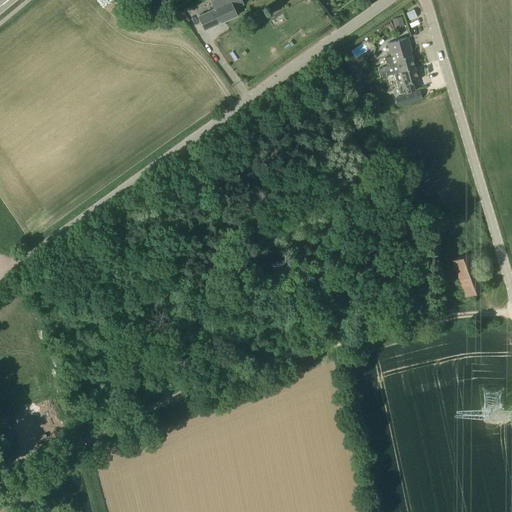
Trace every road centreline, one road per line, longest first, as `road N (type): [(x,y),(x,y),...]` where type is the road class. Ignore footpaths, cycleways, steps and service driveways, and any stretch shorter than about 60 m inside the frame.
road 1 (residential): [(3,269),(389,0)]
road 2 (residential): [(511,285),(430,0)]
